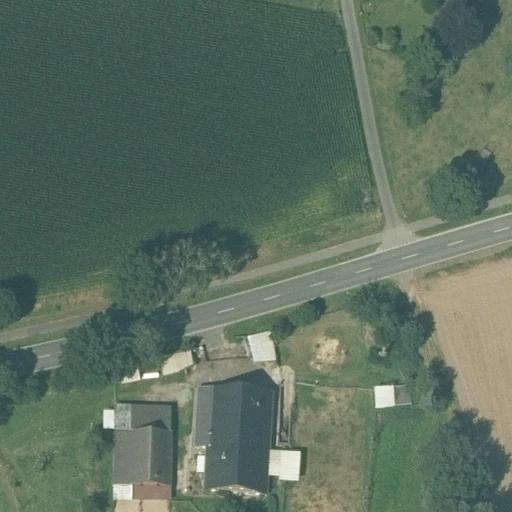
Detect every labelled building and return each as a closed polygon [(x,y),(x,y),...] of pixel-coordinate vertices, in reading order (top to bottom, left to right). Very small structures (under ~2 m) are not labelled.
[(248,337),(252,364),(275,361),(272,334),(248,337)] [(163,376),(193,369),(189,351),(159,359),(163,376)] [(411,405),(410,386),(373,388),(374,408),(411,405)] [(265,498),(270,394),(196,391),(193,449),(206,449),(203,495),(265,498)] [(115,502),(170,502),(170,409),(115,409),(115,502)]
